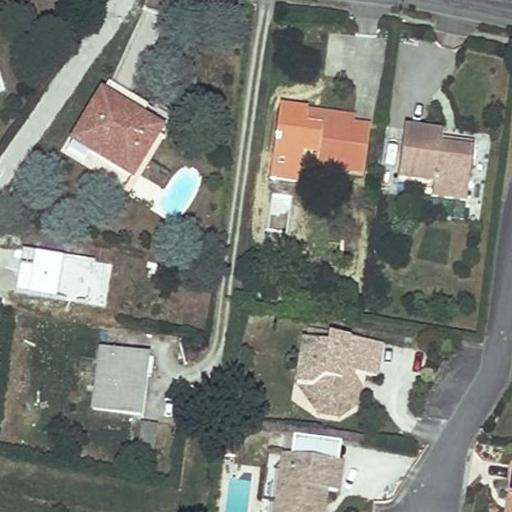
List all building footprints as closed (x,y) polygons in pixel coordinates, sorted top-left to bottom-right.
[(152,110),(109,84),(99,100),(129,118),(128,120),(136,125),(140,119),(146,122),(152,110)] [(136,125),(128,120),(129,118),(99,100),(76,138),(91,146),(88,152),(91,153),(132,178),(160,131),(146,122),(140,119),(136,125)] [(353,127),(322,122),(321,129),(305,127),(307,112),(280,108),(273,156),(300,160),(302,150),(318,152),(316,162),(316,166),(363,172),(370,129),(353,127)] [(354,119),(307,112),(305,127),(321,129),(322,122),(353,127),(354,119)] [(441,135),(404,130),(398,179),(433,183),(432,197),(466,201),(473,146),(455,144),(454,150),(440,148),(440,142),(441,135)] [(91,146),(76,138),(66,154),(84,164),(91,153),(88,152),(91,146)] [(455,144),(440,142),(440,148),(454,150),(455,144)] [(318,152),(302,150),(300,160),(316,162),(318,152)] [(95,258),(37,249),(35,262),(22,260),(18,289),(88,300),(95,258)] [(328,336),(309,332),(307,343),(327,346),(328,337),(328,336)] [(307,343),(303,342),(296,387),(311,389),(308,404),(351,411),(355,384),(348,383),(349,373),(357,374),(376,377),(381,346),(328,337),(327,346),(307,343)] [(140,417),(144,384),(137,384),(140,356),(101,351),(93,410),(140,417)] [(144,384),(147,357),(140,356),(137,384),(144,384)] [(355,384),(357,374),(349,373),(348,383),(355,384)] [(359,405),(361,392),(355,384),(351,411),(359,405)] [(308,404),(311,389),(296,387),(315,415),(339,419),(351,411),(308,404)] [(141,424),(137,455),(152,457),(156,426),(141,424)] [(220,429),(217,456),(234,458),(237,430),(220,429)] [(323,457),(338,457),(338,438),(323,438),(323,457)] [(392,475),(406,478),(410,459),(349,444),(337,490),(386,502),(392,475)] [(301,456),(283,453),(281,464),(300,467),(301,456)] [(341,462),(301,456),(300,467),(281,464),(274,511),(319,511),(322,490),(327,491),(337,492),(341,462)]
